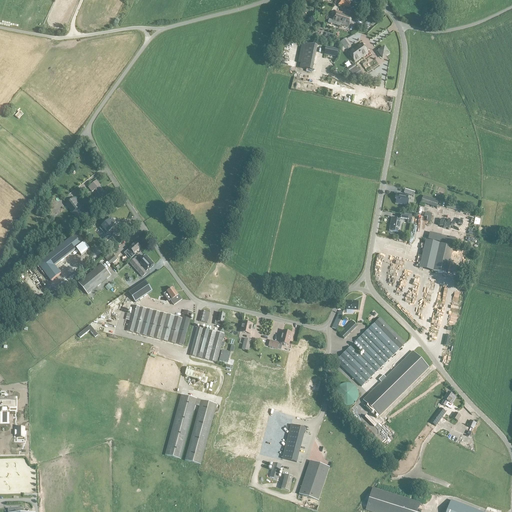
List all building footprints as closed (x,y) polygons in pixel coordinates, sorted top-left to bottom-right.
[(351,2),(344,0),(340,0),(338,5),(349,9),(351,2)] [(340,27),(340,24),(349,27),(352,16),(342,13),(336,11),(333,21),(329,20),(328,23),(340,27)] [(366,21),(372,23),(374,15),(369,13),(366,21)] [(305,44),(299,69),(312,71),(317,46),(305,44)] [(367,53),(361,44),(349,53),(355,62),(367,53)] [(324,55),(337,57),(339,50),(326,47),(324,55)] [(379,47),(373,51),(380,60),(385,56),(379,47)] [(354,64),(347,69),(350,72),(353,70),(356,68),(356,67),(354,64)] [(360,71),(359,69),(352,74),(355,78),(361,74),(359,71),(360,71)] [(97,181),(88,188),(92,192),(95,190),(100,195),(97,198),(99,201),(100,199),(104,204),(110,199),(105,191),(104,192),(99,186),(100,186),(97,181)] [(408,197),(396,194),(395,198),(396,198),(395,203),(407,206),(408,200),(407,200),(408,197)] [(423,195),(421,203),(425,204),(429,205),(432,198),(428,197),(423,195)] [(65,204),(78,221),(87,214),(74,198),(65,204)] [(111,218),(102,227),(99,229),(105,235),(102,237),(107,242),(113,236),(109,232),(116,225),(111,218)] [(397,219),(392,218),(389,230),(395,231),(394,232),(398,233),(400,221),(397,221),(397,219)] [(82,256),(89,250),(76,233),(37,264),(40,267),(51,281),(61,273),(55,266),(77,249),(82,256)] [(419,269),(432,271),(447,275),(453,247),(426,241),(419,269)] [(136,243),(130,248),(127,251),(133,257),(135,255),(134,254),(140,248),(136,243)] [(111,265),(117,259),(116,258),(110,251),(104,257),(111,265)] [(141,261),(139,264),(134,259),(129,263),(143,279),(149,274),(146,272),(153,266),(146,257),(141,261)] [(78,283),(87,294),(106,280),(111,276),(101,264),(78,283)] [(134,303),(150,292),(143,282),(127,293),(134,303)] [(178,295),(172,288),(167,292),(172,299),(170,300),(174,305),(182,300),(178,295)] [(358,302),(346,301),(346,310),(358,310),(358,302)] [(133,306),(131,314),(127,313),(125,320),(129,321),(126,331),(160,340),(182,346),(187,326),(190,313),(185,311),(183,319),(167,314),(153,311),(133,306)] [(331,328),(336,330),(340,322),(339,321),(343,312),(339,310),(331,328)] [(201,311),(198,322),(207,324),(210,313),(201,311)] [(218,318),(218,321),(215,321),(215,325),(223,326),(225,315),(217,313),(216,318),(218,318)] [(240,331),(245,332),(250,334),(253,324),(243,321),(240,331)] [(90,325),(78,335),(80,338),(90,331),(95,338),(98,335),(90,325)] [(284,332),(283,332),(281,344),(289,346),(292,334),(284,332)] [(251,340),(245,339),(242,350),(248,351),(251,340)] [(270,340),(268,347),(278,349),(281,350),(282,346),(281,345),(279,344),(279,343),(270,340)] [(222,351),(219,362),(228,364),(231,353),(222,351)] [(385,371),(389,363),(378,358),(376,362),(381,364),(379,368),(385,371)] [(368,359),(363,364),(376,378),(381,373),(371,363),(372,363),(368,359)] [(260,374),(261,369),(241,364),(236,387),(248,390),(249,387),(256,388),(256,384),(254,384),(255,379),(258,380),(259,377),(256,376),(257,373),(260,374)] [(419,383),(431,372),(425,365),(421,369),(424,372),(415,379),(419,383)] [(204,371),(187,367),(185,376),(202,380),(204,371)] [(316,381),(318,374),(294,368),(293,371),(308,375),(308,379),(316,381)] [(350,412),(362,401),(359,398),(361,397),(353,387),(351,390),(347,386),(336,396),(350,412)] [(448,393),(444,400),(441,404),(445,407),(448,402),(451,404),(456,397),(448,393)] [(0,398),(0,406),(1,407),(4,407),(11,407),(11,404),(14,404),(14,398),(7,398),(6,398),(6,399),(4,399),(4,398),(2,398),(0,398)] [(430,422),(436,427),(446,413),(440,408),(430,422)] [(452,418),(458,422),(461,416),(455,413),(452,418)] [(240,435),(242,430),(244,430),(247,417),(243,416),(238,435),(240,435)] [(222,446),(227,419),(223,419),(218,445),(222,446)] [(470,421),(467,426),(474,429),(476,424),(470,421)] [(305,429),(291,425),(282,459),(297,463),(305,429)] [(426,432),(419,439),(422,442),(429,435),(426,432)] [(437,437),(428,455),(433,458),(442,439),(437,437)] [(237,438),(234,449),(239,451),(242,439),(237,438)] [(450,458),(453,452),(454,453),(457,446),(454,445),(453,448),(450,447),(446,455),(450,458)] [(463,466),(469,452),(466,451),(466,452),(463,451),(459,461),(461,462),(460,465),(463,466)] [(318,501),(329,467),(310,461),(299,494),(318,501)] [(273,463),(269,478),(277,480),(281,465),(273,463)] [(289,491),(293,477),(285,475),(281,489),(289,491)] [(365,510),(370,511),(421,511),(418,510),(420,503),(372,488),(365,510)] [(481,511),(451,500),(446,511),(481,511)]
